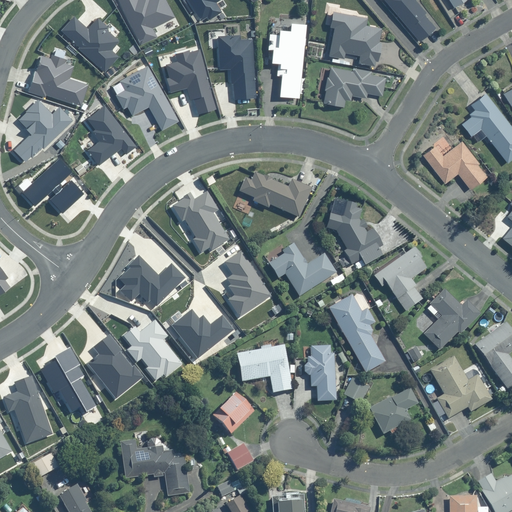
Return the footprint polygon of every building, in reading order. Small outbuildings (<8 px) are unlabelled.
[(118,0),(141,45),(156,38),(151,28),(174,17),(165,0),(118,0)] [(187,0),(201,21),(208,17),(210,20),(223,12),(217,3),(220,0),(187,0)] [(384,0),(421,42),(437,28),(425,15),(427,13),(415,0),(384,0)] [(449,0),(454,8),(467,0),(449,0)] [(359,63),(375,66),(376,61),(378,62),(382,44),(379,43),(382,29),(367,26),(368,18),(333,12),(330,27),(335,28),(330,56),(345,59),(346,53),(360,56),(359,63)] [(79,49),(105,72),(119,57),(111,50),(119,42),(106,29),(108,27),(98,18),(88,29),(74,16),(61,31),(80,47),(79,49)] [(283,76),(281,97),(300,99),(307,26),(292,25),(291,32),(280,31),(280,35),(270,34),(269,50),(274,50),(273,63),(279,64),(278,76),(283,76)] [(235,99),(256,98),(253,40),(241,40),(241,35),(218,36),(220,68),(233,68),(235,99)] [(195,98),(199,113),(216,109),(200,50),(190,53),(189,50),(175,54),(177,62),(165,65),(169,78),(167,79),(171,93),(187,88),(190,99),(195,98)] [(46,95),(81,106),(88,85),(69,80),(73,66),(65,64),(66,60),(52,55),(51,59),(42,57),(37,72),(35,71),(29,92),(45,97),(46,95)] [(149,106),(163,130),(179,122),(148,66),(120,81),(125,90),(116,95),(124,109),(128,107),(133,115),(149,106)] [(326,91),(324,103),(344,107),(345,100),(351,101),(352,96),(367,99),(368,94),(383,97),(387,78),(372,75),(372,72),(354,68),(353,71),(331,67),(329,78),(328,78),(325,91),(326,91)] [(511,88),(503,94),(511,107),(511,88)] [(511,127),(486,94),(472,105),(476,111),(470,115),(472,117),(462,124),(472,137),(481,130),(508,163),(511,159),(511,127)] [(31,135),(14,150),(25,162),(31,157),(32,157),(43,148),(44,149),(73,121),(60,107),(53,114),(39,99),(17,120),(31,135)] [(126,154),(136,147),(105,106),(88,119),(96,130),(93,132),(100,141),(87,151),(99,166),(122,148),(126,154)] [(480,164),(463,142),(443,156),(435,146),(423,155),(445,184),(459,173),(471,189),(486,177),(478,166),(480,164)] [(21,193),(33,206),(72,172),(60,158),(21,193)] [(312,188),(292,179),(289,187),(272,179),(273,178),(265,174),(264,176),(256,172),(252,180),(246,177),(240,190),(255,197),(254,200),(269,206),(270,203),(299,216),(312,188)] [(219,210),(208,192),(194,199),(190,193),(184,197),(185,198),(173,206),(183,221),(185,220),(197,238),(194,239),(202,252),(210,247),(212,250),(230,239),(214,213),(219,210)] [(383,245),(373,228),(367,232),(365,228),(368,226),(363,219),(361,221),(360,219),(363,208),(358,206),(359,203),(348,200),(344,216),(330,212),(326,227),(336,230),(348,249),(345,251),(353,264),(362,259),(366,265),(383,255),(379,247),(383,245)] [(272,215),(255,221),(258,229),(275,223),(272,215)] [(336,272),(325,253),(308,264),(294,242),(282,250),(284,253),(269,262),(279,277),(286,273),(300,295),(336,272)] [(387,282),(406,309),(422,298),(414,287),(416,285),(412,279),(428,268),(421,258),(422,257),(415,247),(375,275),(382,285),(387,282)] [(272,296),(242,251),(225,262),(233,275),(228,278),(232,285),(229,287),(235,295),(229,299),(241,317),(272,296)] [(185,278),(171,264),(159,275),(139,255),(128,265),(130,267),(119,278),(126,285),(121,290),(132,300),(140,292),(148,301),(151,298),(157,305),(185,278)] [(0,295),(11,287),(5,280),(8,278),(0,266),(0,295)] [(481,313),(467,299),(462,305),(445,289),(430,303),(442,315),(424,333),(440,349),(458,331),(461,333),(481,313)] [(329,308),(366,372),(386,361),(371,335),(373,330),(370,326),(376,322),(368,308),(362,312),(353,294),(329,308)] [(172,325),(197,358),(234,329),(223,315),(211,325),(203,315),(199,319),(192,310),(172,325)] [(169,335),(156,320),(140,332),(135,326),(124,336),(132,346),(127,350),(137,362),(142,358),(149,367),(147,368),(156,380),(165,374),(166,376),(182,363),(163,340),(169,335)] [(474,344),(508,392),(511,388),(511,360),(507,354),(511,350),(511,328),(507,321),(474,344)] [(109,335),(94,347),(99,354),(88,363),(116,398),(143,377),(134,366),(132,368),(119,351),(121,349),(109,335)] [(271,375),(274,392),(293,389),(285,344),(238,353),(243,381),(271,375)] [(318,385),(319,400),(336,399),(333,353),(331,354),(330,345),(312,346),(312,356),(308,356),(309,362),(305,366),(305,372),(309,375),(311,375),(311,386),(318,385)] [(408,351),(414,362),(423,357),(416,346),(408,351)] [(80,364),(70,347),(56,356),(58,360),(41,370),(54,392),(60,389),(72,410),(82,404),(87,412),(97,407),(80,379),(85,376),(78,365),(80,364)] [(438,398),(449,417),(468,406),(471,411),(493,399),(478,375),(469,380),(455,355),(430,370),(445,394),(438,398)] [(52,433),(32,376),(14,382),(17,391),(3,396),(9,412),(15,409),(27,442),(52,433)] [(353,377),(344,394),(362,403),(371,387),(353,377)] [(370,407),(384,434),(412,419),(407,409),(419,403),(411,387),(392,397),(391,396),(370,407)] [(213,414),(231,433),(254,411),(236,392),(213,414)] [(0,422),(2,422),(0,417),(0,458),(13,451),(0,429),(0,422)] [(121,442),(127,477),(155,473),(155,477),(164,475),(163,473),(165,472),(168,496),(190,492),(185,457),(173,459),(172,451),(163,452),(162,446),(136,450),(135,440),(121,442)] [(228,453),(238,470),(254,461),(244,444),(228,453)] [(52,453),(32,464),(39,477),(59,466),(52,453)] [(496,482),(491,473),(478,481),(483,489),(482,490),(494,511),(506,511),(511,509),(511,475),(508,478),(507,476),(496,482)] [(218,486),(223,496),(234,490),(230,480),(218,486)] [(59,495),(69,511),(91,511),(85,501),(87,500),(77,484),(59,495)] [(305,511),(304,494),(273,496),(273,511),(305,511)] [(229,503),(233,511),(247,511),(250,509),(243,495),(229,503)] [(477,511),(477,495),(451,495),(451,511),(477,511)] [(370,511),(371,507),(335,499),(331,511),(370,511)]
